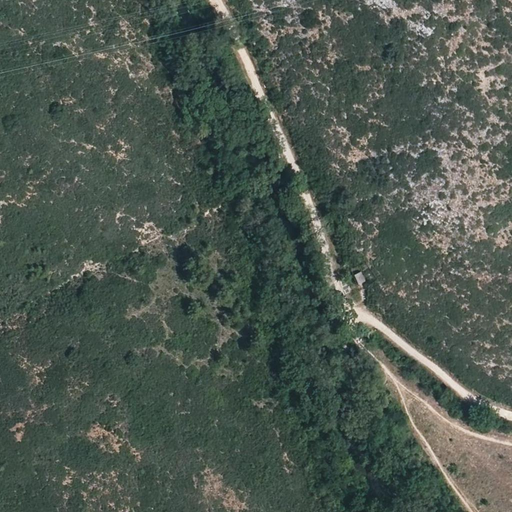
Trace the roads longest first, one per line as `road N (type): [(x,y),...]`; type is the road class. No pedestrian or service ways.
road 1 (track): [(359,314),(337,284),(290,158),(216,0)]
road 2 (track): [(359,314),(354,330),(364,348),(443,415),(511,445)]
road 3 (track): [(511,414),(455,387),(359,314)]
road 4 (track): [(396,374),(429,461),(472,511)]
